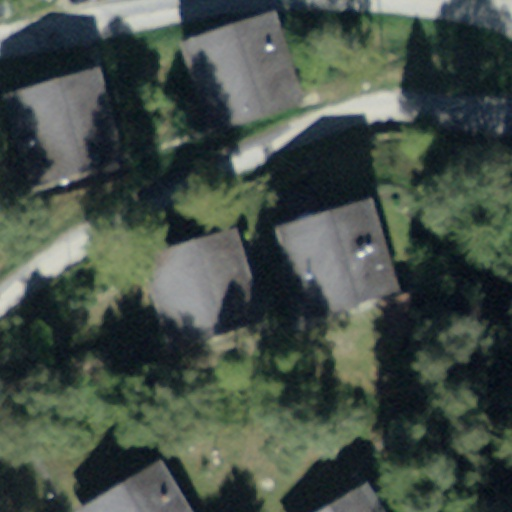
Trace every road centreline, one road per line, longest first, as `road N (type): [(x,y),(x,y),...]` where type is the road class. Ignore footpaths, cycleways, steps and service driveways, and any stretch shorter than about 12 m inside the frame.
road 1 (residential): [(511,145),(384,135),(317,154),(165,213),(0,303)]
road 2 (residential): [(0,43),(237,0)]
